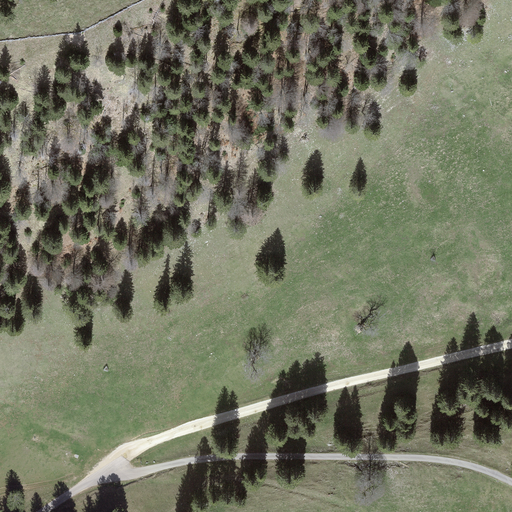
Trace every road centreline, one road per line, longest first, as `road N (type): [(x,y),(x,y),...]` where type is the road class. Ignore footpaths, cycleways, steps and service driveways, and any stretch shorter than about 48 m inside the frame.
road 1 (unclassified): [(41,511),(108,473),(202,458),(423,458),(511,481)]
road 2 (track): [(108,473),(125,454),(187,427),(511,343)]
